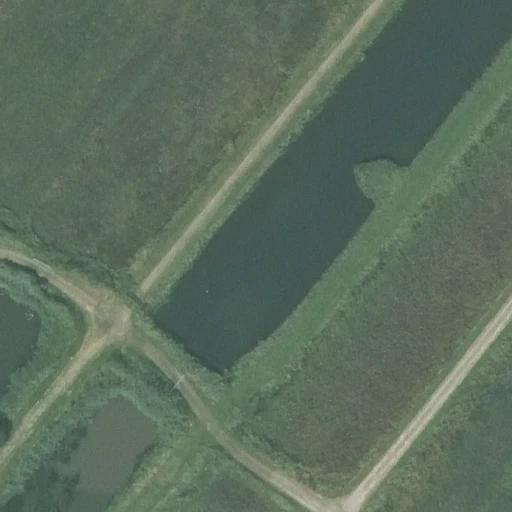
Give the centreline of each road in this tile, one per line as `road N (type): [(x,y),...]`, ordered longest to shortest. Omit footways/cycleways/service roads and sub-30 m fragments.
road 1 (track): [(384,0),(142,297),(90,344),(0,455)]
road 2 (track): [(0,260),(14,256),(173,378),(216,440),(330,511)]
road 3 (track): [(343,511),(511,306)]
